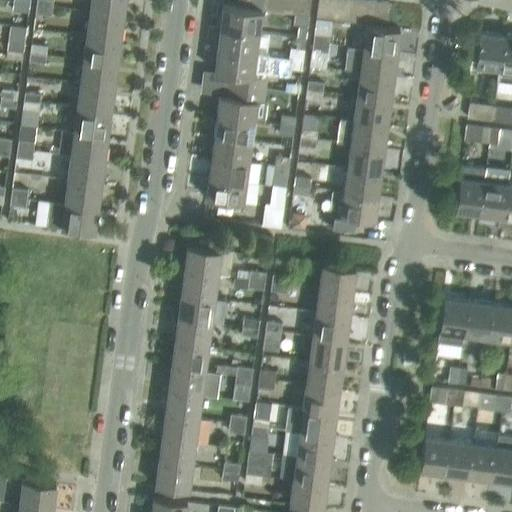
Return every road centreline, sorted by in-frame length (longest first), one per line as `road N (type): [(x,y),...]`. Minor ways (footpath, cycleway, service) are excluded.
road 1 (residential): [(107,511),(175,0)]
road 2 (residential): [(367,509),(403,246)]
road 3 (residential): [(403,246),(437,0)]
